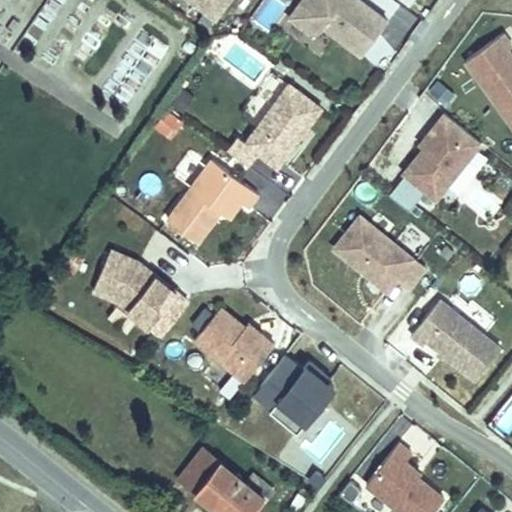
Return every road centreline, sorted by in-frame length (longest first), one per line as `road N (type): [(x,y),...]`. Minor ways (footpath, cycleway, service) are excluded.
road 1 (residential): [(455,0),(288,222),(281,275),(296,303),(427,413),(511,464)]
road 2 (secondary): [(92,511),(0,435)]
